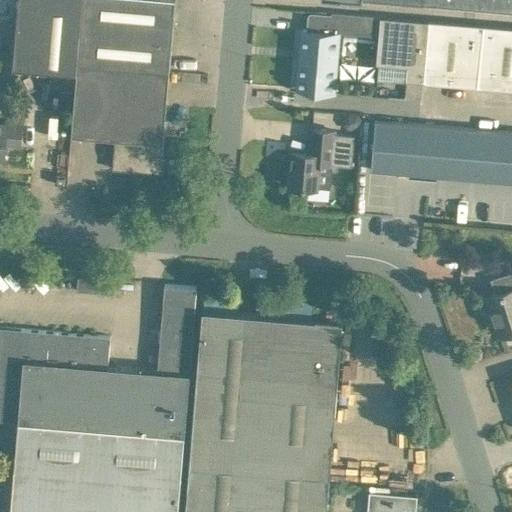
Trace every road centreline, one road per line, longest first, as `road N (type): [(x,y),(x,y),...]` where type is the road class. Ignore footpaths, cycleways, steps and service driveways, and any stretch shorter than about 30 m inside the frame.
road 1 (unclassified): [(208,269),(349,281),(391,299),(416,330),(475,511)]
road 2 (unknown): [(222,95),(511,110)]
road 3 (unclassified): [(208,269),(231,0)]
road 4 (unclassified): [(0,249),(208,269)]
road 5 (unknown): [(332,0),(511,14)]
